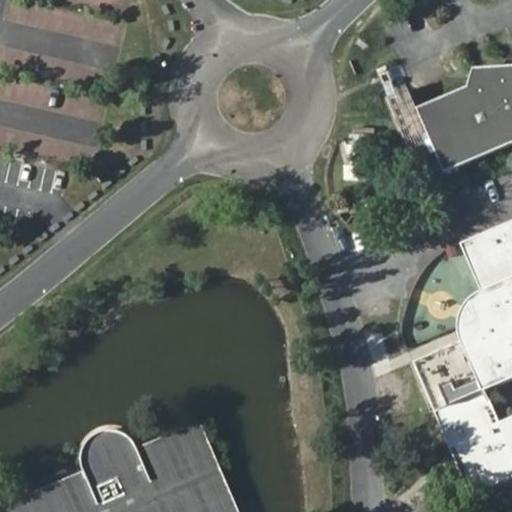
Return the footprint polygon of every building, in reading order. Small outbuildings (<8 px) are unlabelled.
[(493,86),(493,77),(482,76),(470,75),(470,80),(469,90),(476,93),(493,86)] [(511,77),(511,78),(493,77),(493,86),(476,93),(469,90),(468,97),(417,119),(443,183),(511,154),(511,77)] [(470,349),(464,351),(410,374),(464,508),(511,488),(511,235),(458,258),(478,307),(483,317),(470,349)] [(459,344),(464,351),(470,349),(483,317),(478,307),(473,306),(467,310),(464,314),(461,317),(458,322),(457,328),(456,334),(457,339),(459,344)] [(108,440),(102,441),(97,441),(92,445),(87,449),(84,453),(80,458),(78,466),(78,473),(84,485),(24,511),(223,511),(192,436),(134,463),(128,452),(124,447),(119,445),(114,441),(108,440)]
